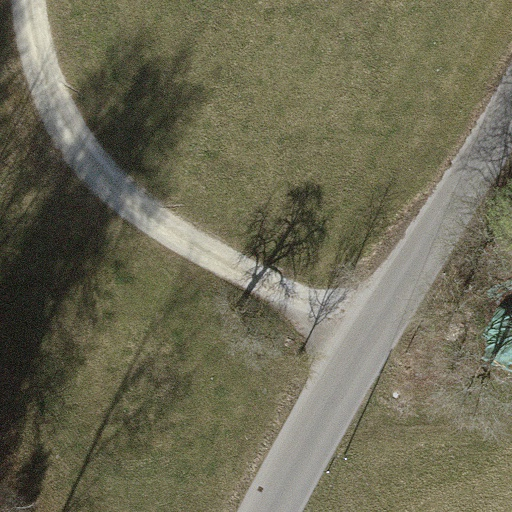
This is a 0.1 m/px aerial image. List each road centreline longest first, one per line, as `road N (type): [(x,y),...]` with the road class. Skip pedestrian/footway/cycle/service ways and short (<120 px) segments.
road 1 (track): [(367,337),(172,229),(111,181),(61,115),(29,0)]
road 2 (unclassified): [(274,511),(367,337),(511,113)]
